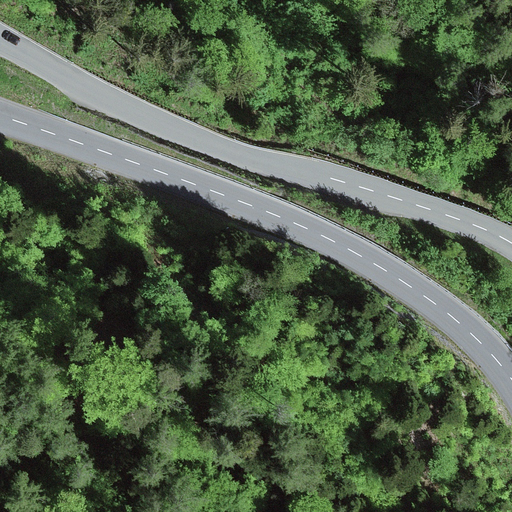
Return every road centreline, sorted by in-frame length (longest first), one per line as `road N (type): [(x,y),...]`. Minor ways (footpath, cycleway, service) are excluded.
road 1 (tertiary): [(0,117),(336,244),(441,309),(511,380)]
road 2 (tertiary): [(511,246),(470,225),(253,160),(86,87),(0,37)]
